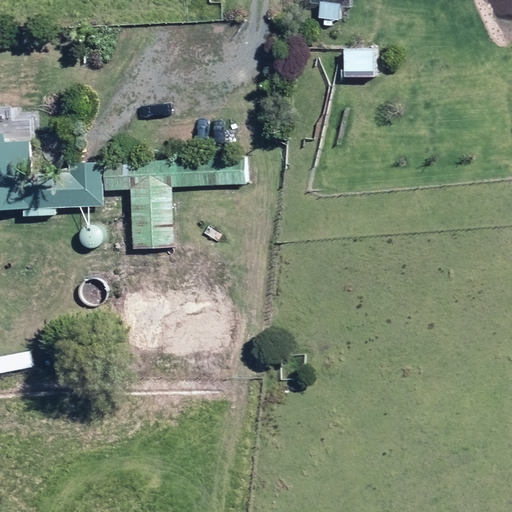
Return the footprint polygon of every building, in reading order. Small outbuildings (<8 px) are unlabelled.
[(377,48),(348,48),(348,76),(377,76),(377,55),(388,55),(388,36),(377,36),(377,48)] [(9,134),(0,134),(0,208),(28,208),(28,216),(58,215),(57,207),(105,205),(104,162),(73,163),(73,172),(36,173),(35,141),(9,142),(9,134)] [(247,156),(107,162),(108,190),(132,190),(137,301),(125,301),(127,351),(165,349),(163,300),(218,298),(216,244),(176,246),(174,186),(248,183),(247,156)] [(69,339),(58,339),(58,356),(69,356),(69,339)] [(0,350),(0,372),(37,366),(33,345),(0,350)]
